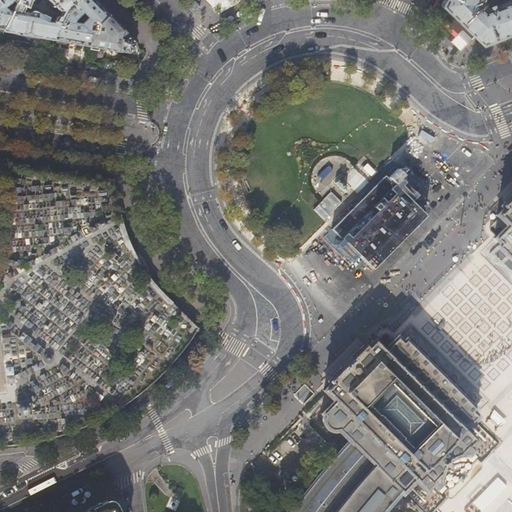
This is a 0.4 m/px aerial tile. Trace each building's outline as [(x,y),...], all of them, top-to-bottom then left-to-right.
[(0,0),(0,30),(2,31),(16,2),(16,0),(0,0)] [(16,0),(16,2),(28,9),(31,2),(33,0),(46,0),(61,14),(60,16),(57,18),(54,22),(59,25),(64,15),(79,0),(16,0)] [(88,47),(91,32),(97,33),(98,26),(108,16),(99,6),(92,0),(79,0),(64,15),(59,25),(54,35),(53,40),(71,44),(88,47)] [(449,0),(447,4),(467,24),(488,5),(484,0),(449,0)] [(511,0),(500,5),(499,2),(495,4),(496,7),(491,9),(488,5),(467,24),(478,34),(481,37),(488,44),(511,34),(511,0)] [(28,9),(16,2),(2,31),(31,36),(53,40),(54,35),(59,25),(54,22),(28,9)] [(467,24),(447,4),(445,5),(438,12),(459,32),(467,24)] [(91,32),(88,47),(91,47),(91,50),(92,51),(97,52),(98,51),(98,48),(128,53),(130,51),(133,49),(135,44),(134,42),(133,43),(131,39),(131,38),(130,38),(126,37),(127,34),(124,32),(122,30),(108,16),(98,26),(97,33),(91,32)] [(478,34),(467,24),(459,32),(470,42),(478,34)] [(451,42),(460,49),(466,41),(457,34),(451,42)] [(511,194),(500,206),(503,208),(497,215),(496,216),(506,226),(494,239),(495,240),(509,253),(506,256),(508,258),(511,255),(511,256),(511,194)] [(478,242),(481,228),(475,227),(472,240),(478,242)] [(139,252),(136,254),(146,271),(149,269),(139,252)] [(116,299),(123,298),(123,304),(130,303),(129,295),(131,295),(131,286),(110,288),(111,296),(116,296),(116,299)] [(326,427),(329,429),(332,429),(333,429),(336,429),(348,440),(327,464),(304,492),(289,511),(378,511),(380,511),(398,490),(400,491),(413,479),(423,489),(430,482),(434,486),(438,482),(437,477),(438,471),(440,466),(443,462),(447,458),(452,455),(455,454),(460,453),(466,454),(470,450),(466,446),(472,439),(462,429),(475,416),(470,411),(473,408),(471,406),(468,409),(461,402),(463,399),(461,397),(458,400),(451,392),(454,390),(451,387),(449,390),(441,383),(444,380),(442,378),(439,381),(432,374),(435,371),(432,368),(429,371),(422,364),(425,361),(423,359),(420,362),(413,355),(416,352),(413,350),(411,353),(403,345),(406,343),(404,341),(402,344),(395,338),(383,351),(372,341),(365,348),(363,345),(345,363),(327,381),(330,384),(323,391),(333,401),(321,413),(322,415),(322,417),(322,420),(322,421),(323,424),(325,426),(326,427)] [(15,406),(18,416),(28,412),(25,403),(15,406)] [(178,503),(171,500),(168,507),(175,509),(178,503)] [(83,511),(120,511),(119,510),(118,510),(117,507),(106,501),(83,511)]
